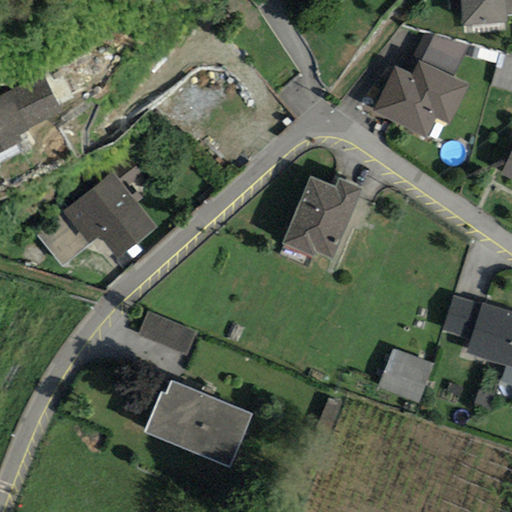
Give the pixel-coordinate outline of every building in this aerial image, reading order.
[(460,0),(462,23),(509,19),(509,14),(507,0),(460,0)] [(435,35),(431,55),(466,61),(470,42),(435,35)] [(469,83),(418,59),(412,71),(394,63),(371,111),(427,137),(436,117),(450,124),(469,83)] [(63,110),(43,72),(0,94),(0,149),(23,138),(21,132),(63,110)] [(511,150),(502,171),(511,176),(511,150)] [(158,222),(111,166),(62,207),(90,240),(100,232),(119,254),(158,222)] [(336,185),(310,173),(281,241),(313,255),(317,248),(333,255),(363,184),(340,174),(336,185)] [(511,313),(454,296),(444,331),(471,339),(467,351),(511,365),(511,313)] [(194,332),(147,312),(138,332),(185,352),(194,332)] [(382,387),(424,402),(438,363),(396,348),(382,387)] [(171,380),(168,389),(162,387),(145,430),(230,463),(250,411),(171,380)]
